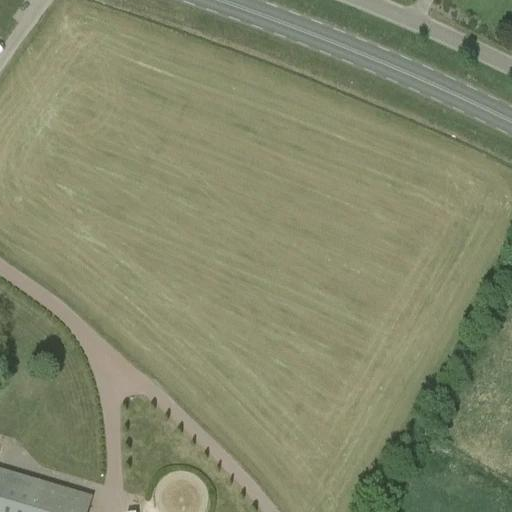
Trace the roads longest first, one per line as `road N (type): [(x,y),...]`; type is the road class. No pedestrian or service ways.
road 1 (primary): [(511,125),(358,51),(221,0)]
road 2 (unclassified): [(511,70),(355,0)]
